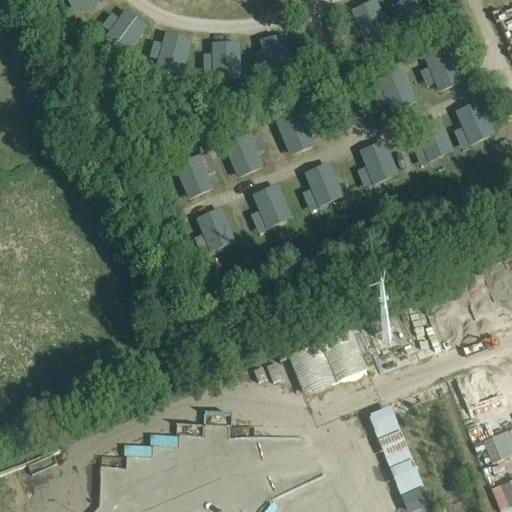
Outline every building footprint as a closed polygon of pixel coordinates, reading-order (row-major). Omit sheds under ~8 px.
[(74,0),(80,12),(105,1),(104,0),(74,0)] [(425,0),(398,0),(409,22),(431,12),(425,0)] [(377,5),(354,14),(364,40),(387,31),(377,5)] [(123,14),(109,37),(134,53),(148,30),(123,14)] [(158,63),(187,72),(195,46),(166,37),(158,63)] [(214,47),(214,74),(243,75),(244,48),(214,47)] [(441,91),(449,87),(439,64),(431,67),(441,91)] [(392,113),(415,102),(404,78),(381,88),(392,113)] [(301,121),(279,132),(291,156),(313,145),(301,121)] [(445,126),(424,130),(428,152),(449,147),(445,126)] [(251,144),(228,152),(237,174),(259,166),(251,144)] [(364,154),(371,180),(392,174),(386,149),(364,154)] [(201,165),(178,174),(188,198),(211,189),(201,165)] [(280,189),(255,200),(266,225),(291,214),(280,189)] [(208,245),(233,236),(226,214),(201,222),(208,245)] [(389,320),(371,328),(376,340),(395,332),(389,320)] [(352,336),(290,362),(305,399),(367,373),(352,336)] [(403,511),(417,511),(428,508),(390,407),(366,416),(403,511)] [(511,431),(473,446),(482,470),(511,458),(511,431)] [(511,482),(491,489),(498,511),(503,511),(511,509),(511,482)]
